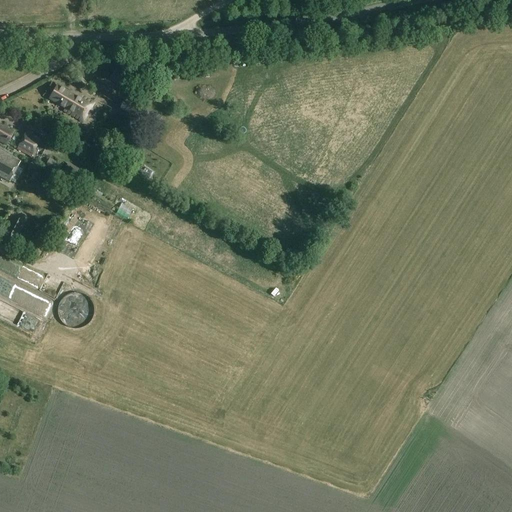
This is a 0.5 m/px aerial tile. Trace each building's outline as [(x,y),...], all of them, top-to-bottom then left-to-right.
[(75,80),(83,89),(88,85),(80,75),(75,80)] [(57,85),(49,99),(66,109),(64,111),(83,122),(94,103),(75,93),(74,95),(57,85)] [(156,90),(155,94),(152,99),(164,106),(167,101),(169,97),(156,90)] [(130,114),(135,104),(125,98),(120,109),(130,114)] [(33,108),(66,125),(70,116),(37,100),(33,108)] [(112,123),(117,117),(108,111),(104,117),(112,123)] [(174,122),(167,118),(164,123),(171,127),(174,122)] [(0,141),(6,145),(13,132),(14,131),(0,124),(0,120),(0,121),(0,120),(0,141)] [(16,151),(30,159),(41,138),(26,131),(16,151)] [(0,176),(10,182),(21,162),(0,150),(0,176)] [(54,171),(58,174),(63,165),(50,158),(44,169),(52,174),(54,171)] [(68,164),(63,173),(72,179),(77,170),(68,164)] [(48,192),(56,178),(46,173),(38,187),(48,192)] [(11,242),(16,233),(23,221),(15,216),(8,229),(3,238),(11,242)] [(57,310),(57,311),(58,313),(58,315),(58,316),(59,318),(60,320),(60,321),(62,323),(63,324),(64,325),(66,326),(67,327),(69,328),(71,329),(72,329),(74,329),(76,329),(77,329),(79,329),(81,328),(82,328),(84,327),(85,326),(87,325),(88,324),(90,322),(91,321),(92,319),(92,318),(93,316),(93,314),(93,313),(94,311),(93,309),(93,308),(93,306),(92,304),(91,303),(91,301),(89,300),(88,298),(87,297),(85,296),(84,295),(82,294),(80,294),(79,293),(77,293),(75,293),(74,293),(72,293),(70,294),(69,294),(67,295),(65,296),(64,297),(63,298),(61,300),(60,301),(59,303),(59,305),(58,306),(58,308),(57,310)]
